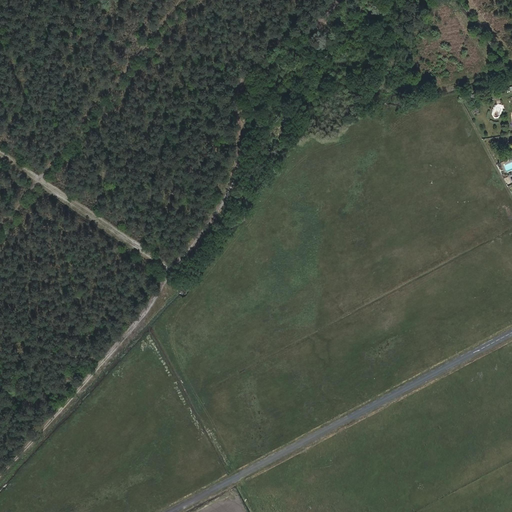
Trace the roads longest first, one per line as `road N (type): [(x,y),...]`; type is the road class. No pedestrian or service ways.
road 1 (track): [(352,0),(316,29),(272,44),(255,62),(239,95),(239,163),(224,205),(142,319),(0,475)]
road 2 (tertiary): [(173,511),(511,334)]
road 3 (track): [(0,152),(172,272)]
